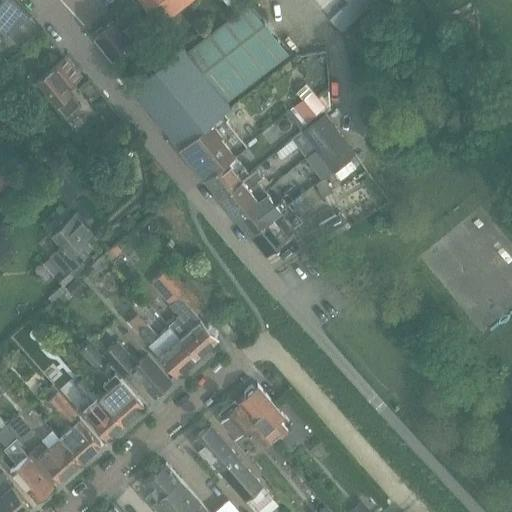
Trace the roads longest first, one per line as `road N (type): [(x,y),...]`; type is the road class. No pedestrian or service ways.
road 1 (unclassified): [(479,511),(188,177)]
road 2 (residential): [(70,511),(269,349)]
road 3 (unclassified): [(269,349),(420,511)]
road 4 (residential): [(188,177),(52,13)]
